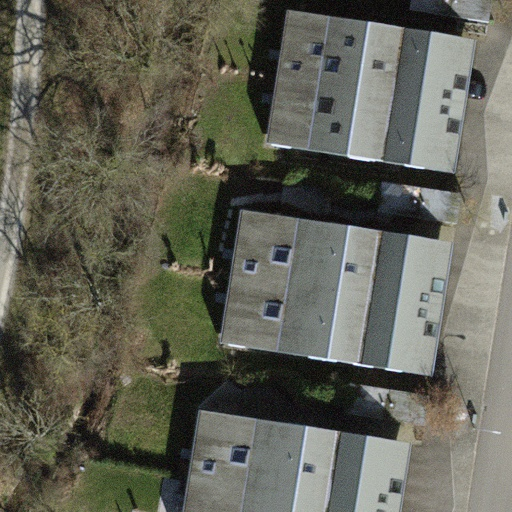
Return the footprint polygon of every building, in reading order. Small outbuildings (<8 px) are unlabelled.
[(497,0),(405,0),(404,8),(493,24),(497,0)] [(456,169),(474,39),(285,12),(267,142),(456,169)] [(463,196),(384,181),(379,212),(458,227),(463,196)] [(433,371),(452,243),(241,213),(223,342),(433,371)] [(422,396),(351,384),(346,414),(417,426),(422,396)] [(400,511),(410,442),(198,412),(184,511),(400,511)]
